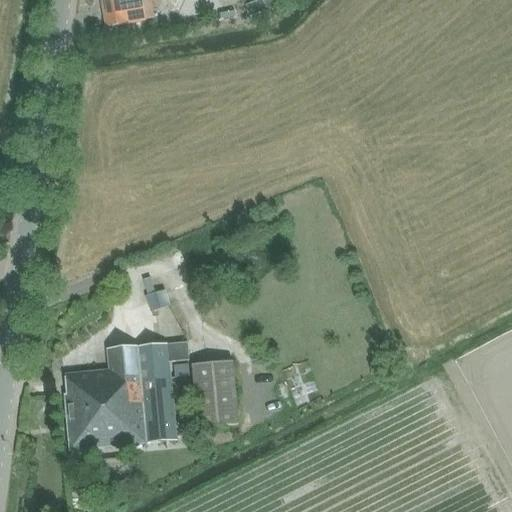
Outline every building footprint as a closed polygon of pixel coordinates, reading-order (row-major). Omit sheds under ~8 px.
[(101,0),(102,1),(106,27),(146,22),(143,0),(101,0)] [(137,291),(141,307),(158,303),(154,286),(137,291)] [(67,395),(64,395),(70,451),(178,440),(170,362),(190,360),(189,343),(108,349),(110,371),(65,375),(67,395)] [(234,362),(193,366),(198,429),(239,425),(234,362)] [(90,469),(109,468),(108,455),(89,456),(90,469)]
